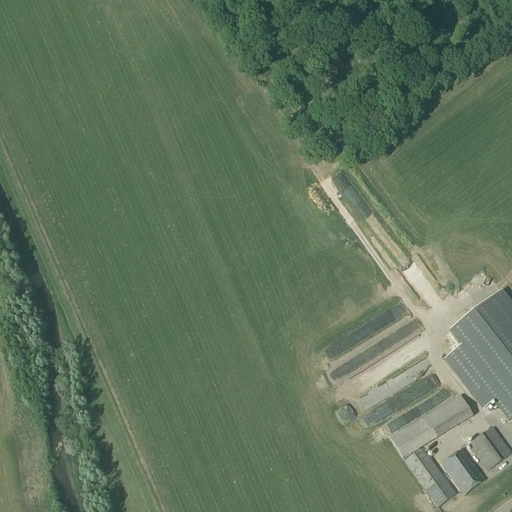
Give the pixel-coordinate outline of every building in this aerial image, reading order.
[(452,354),(444,360),(482,410),(492,402),(510,425),(511,423),(511,311),(499,295),(441,339),(452,354)] [(351,376),(387,354),(379,341),(343,363),(351,376)] [(429,367),(373,394),(378,404),(383,402),(387,410),(438,386),(429,367)] [(401,452),(474,418),(464,397),(391,432),(401,452)] [(486,473),(490,470),(511,455),(492,429),(488,433),(468,447),(486,473)] [(446,450),(457,446),(454,439),(444,442),(446,450)] [(444,481),(440,475),(422,451),(405,463),(422,487),(427,494),(438,509),(455,496),(444,481)] [(464,497),(484,482),(462,451),(442,466),(464,497)]
